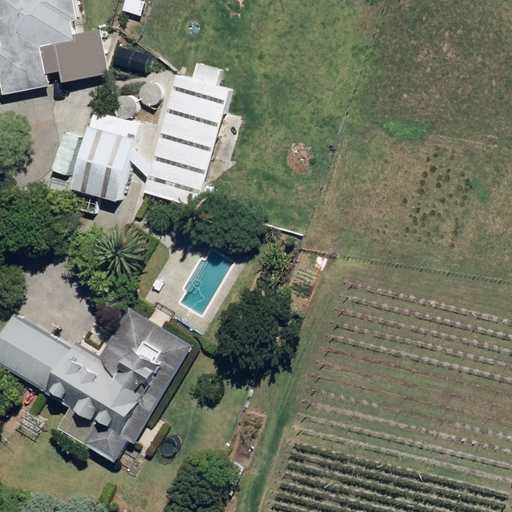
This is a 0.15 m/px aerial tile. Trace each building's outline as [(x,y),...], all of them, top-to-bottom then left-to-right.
[(77,33),(74,19),(79,18),(75,0),(0,0),(0,28),(3,46),(0,46),(0,70),(4,93),(52,84),(49,71),(66,68),(68,78),(113,70),(105,28),(77,33)] [(181,70),(149,190),(186,200),(183,210),(200,215),(235,84),(231,83),(222,81),(223,75),(226,67),(201,60),(199,69),(197,75),(181,70)] [(90,125),(73,187),(119,200),(136,137),(90,125)] [(0,339),(0,362),(73,406),(60,428),(117,462),(130,439),(136,443),(194,344),(131,307),(102,356),(77,342),(75,347),(16,313),(0,339)] [(0,373),(0,388),(3,391),(10,379),(0,373)]
